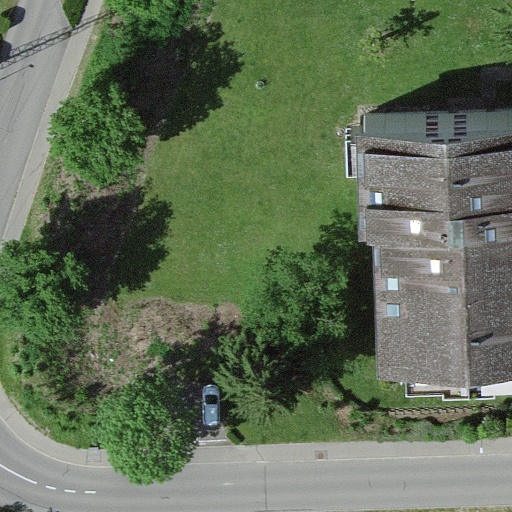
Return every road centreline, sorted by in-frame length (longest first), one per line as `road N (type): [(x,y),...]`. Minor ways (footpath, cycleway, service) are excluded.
road 1 (residential): [(0,467),(26,481),(97,494),(511,483)]
road 2 (residential): [(57,0),(0,154)]
